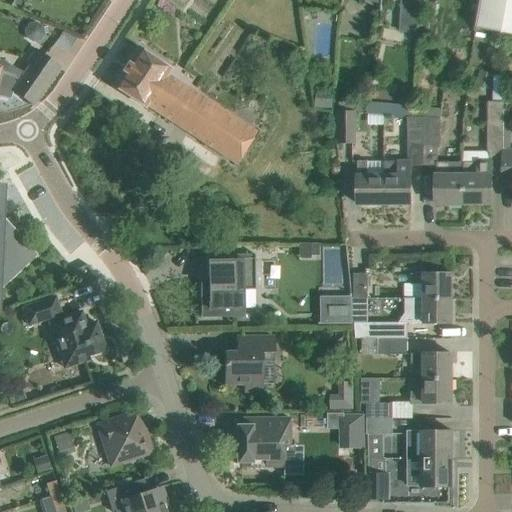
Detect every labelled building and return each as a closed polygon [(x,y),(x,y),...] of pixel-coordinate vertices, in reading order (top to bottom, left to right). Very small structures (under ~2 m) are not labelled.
[(413,31),(413,0),(398,0),(397,31),(413,31)] [(511,0),(481,0),(477,28),(494,32),(507,34),(511,34),(511,0)] [(494,32),(493,40),(506,43),(507,34),(494,32)] [(35,48),(25,63),(29,65),(24,72),(0,59),(0,96),(11,99),(13,92),(32,106),(60,66),(35,48)] [(147,106),(173,123),(194,92),(168,74),(171,70),(138,48),(113,86),(146,108),(147,106)] [(450,70),(449,78),(449,79),(450,81),(451,82),(452,83),(453,84),(455,85),(457,85),(458,85),(460,84),(461,83),(463,82),(463,81),(464,79),(465,71),(465,70),(465,68),(464,67),(463,65),(461,64),(460,64),(458,64),(457,64),(455,64),(453,65),(452,66),(451,67),(450,69),(450,70)] [(194,92),(173,123),(237,165),(257,133),(194,92)] [(505,102),(488,102),(488,153),(504,153),(504,149),(505,102)] [(386,116),(411,118),(412,107),(386,105),(386,116)] [(355,112),(339,112),(339,143),(356,143),(355,112)] [(424,117),(411,118),(408,118),(408,146),(424,146),(424,117)] [(441,119),(424,117),(424,146),(441,145),(441,119)] [(358,176),(358,204),(385,204),(385,161),(358,161),(358,176)] [(411,161),(385,161),(385,204),(412,204),(412,176),(411,176),(411,161)] [(464,162),(437,162),(436,204),(464,204),(464,162)] [(464,204),(492,204),(492,176),(491,176),(491,162),(464,162),(464,204)] [(0,292),(0,289),(38,255),(3,217),(4,185),(0,185),(0,292)] [(299,244),(299,259),(313,259),(313,256),(321,256),(321,244),(299,244)] [(321,245),(323,281),(346,281),(344,245),(321,245)] [(201,285),(201,310),(223,310),(223,317),(244,317),(244,290),(256,290),(255,259),(208,260),(208,285),(201,285)] [(77,270),(82,280),(93,275),(88,265),(77,270)] [(354,283),(354,299),(368,298),(368,273),(354,274),(354,283)] [(425,284),(425,299),(453,299),(453,274),(425,274),(412,274),(412,284),(425,284)] [(23,308),(27,319),(29,325),(48,319),(60,353),(64,351),(69,366),(86,361),(84,357),(105,350),(96,322),(86,326),(81,312),(62,318),(55,297),(23,308)] [(320,325),(353,326),(353,299),(320,298),(320,325)] [(453,299),(425,299),(425,313),(412,313),(412,323),(425,323),(425,324),(453,324),(453,299)] [(378,339),(378,323),(354,323),(356,338),(378,339)] [(378,323),(378,339),(408,339),(408,323),(378,323)] [(341,334),(334,341),(340,347),(347,340),(341,334)] [(273,362),(274,336),(236,337),(237,353),(232,353),(232,362),(225,362),(225,385),(244,385),(244,392),(264,392),(264,362),(273,362)] [(408,339),(378,339),(378,354),(408,354),(408,339)] [(425,379),(451,379),(453,379),(452,354),(425,354),(412,354),(412,364),(425,364),(425,379)] [(412,394),(412,403),(425,403),(425,404),(453,404),(453,379),(451,379),(425,379),(425,394),(412,394)] [(352,397),(340,396),(330,397),(330,408),(352,408),(352,397)] [(367,404),(367,419),(393,419),(393,403),(380,403),(367,403),(367,404)] [(106,451),(111,467),(129,461),(128,458),(150,451),(138,414),(117,421),(116,418),(100,424),(109,450),(106,451)] [(344,415),(344,448),(364,447),(364,415),(344,415)] [(236,425),(236,463),(252,463),(252,461),(265,461),(265,468),(283,468),(283,445),(290,445),(290,419),(242,419),(242,425),(236,425)] [(367,419),(367,434),(368,434),(384,434),(393,434),(393,419),(367,419)] [(422,444),(422,459),(453,459),(452,431),(422,431),(422,432),(409,432),(409,444),(422,444)] [(369,475),(369,499),(385,499),(385,458),(369,458),(369,475)] [(453,459),(422,459),(409,459),(409,486),(423,486),(423,487),(453,487),(453,459)] [(158,511),(169,509),(166,497),(163,498),(161,492),(155,489),(148,491),(144,479),(105,491),(112,511),(115,511),(158,511)] [(47,485),(51,497),(60,494),(56,482),(47,485)] [(51,497),(55,511),(65,511),(60,494),(51,497)]
